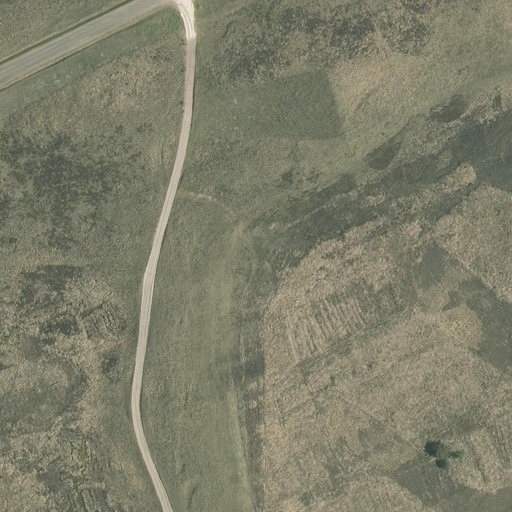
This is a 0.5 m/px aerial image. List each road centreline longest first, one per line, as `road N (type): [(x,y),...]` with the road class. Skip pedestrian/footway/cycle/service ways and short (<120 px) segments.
road 1 (track): [(168,511),(136,405),(148,279),(186,111),(182,0)]
road 2 (track): [(0,75),(152,0)]
